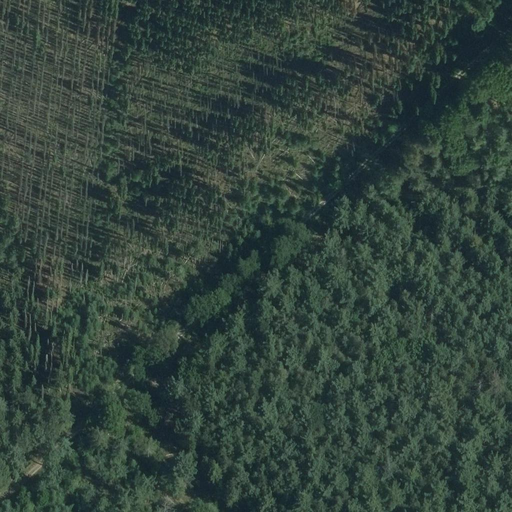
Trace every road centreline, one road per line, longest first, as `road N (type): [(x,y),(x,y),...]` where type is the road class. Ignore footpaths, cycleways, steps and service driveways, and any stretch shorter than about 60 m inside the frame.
road 1 (track): [(87,419),(511,28)]
road 2 (track): [(179,511),(87,419)]
